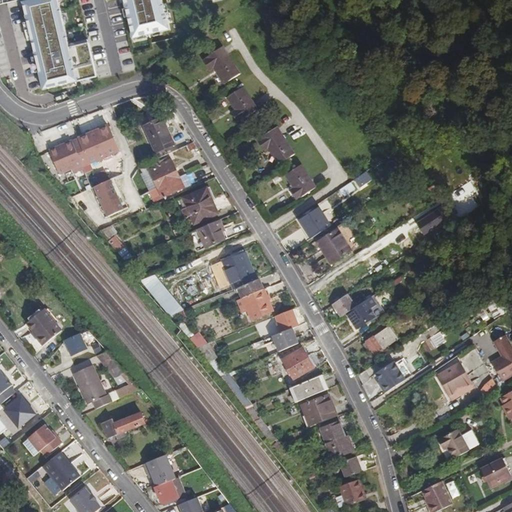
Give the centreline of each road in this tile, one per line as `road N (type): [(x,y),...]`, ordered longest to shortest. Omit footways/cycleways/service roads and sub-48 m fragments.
road 1 (residential): [(0,93),(16,111),(43,121),(135,87),(160,88),(186,113),(350,380),(398,511)]
road 2 (residential): [(0,331),(146,511)]
